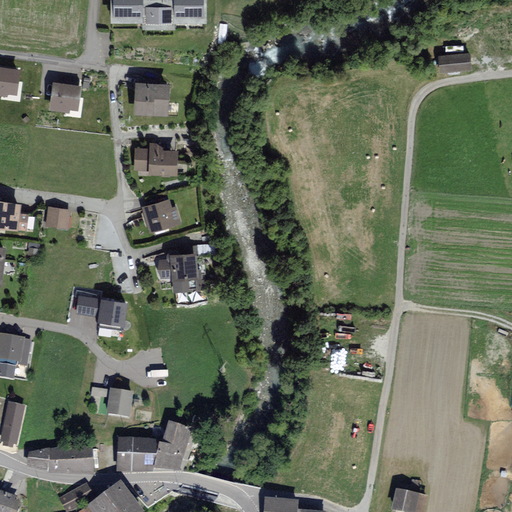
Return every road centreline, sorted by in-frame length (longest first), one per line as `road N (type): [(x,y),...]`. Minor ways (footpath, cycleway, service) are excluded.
road 1 (track): [(364,511),(397,307),(414,104),(426,88),(451,80),(511,73)]
road 2 (residential): [(0,53),(109,68),(121,194),(114,211),(0,192)]
road 3 (tertiary): [(0,458),(73,480),(188,479),(240,494)]
